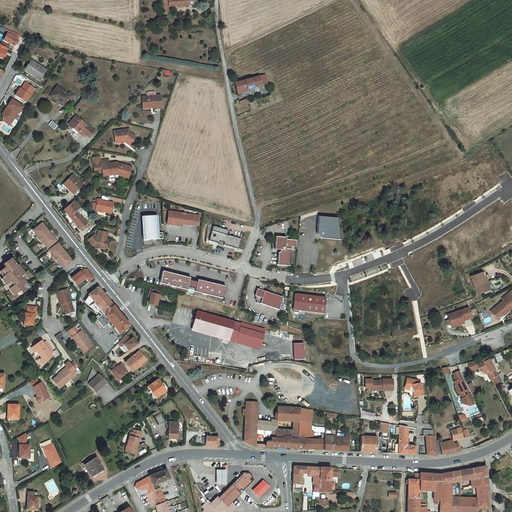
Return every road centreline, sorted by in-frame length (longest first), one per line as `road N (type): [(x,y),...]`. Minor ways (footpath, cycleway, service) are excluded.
road 1 (residential): [(215,0),(256,212),(243,267)]
road 2 (track): [(353,0),(467,160),(488,157),(511,185)]
road 3 (secondary): [(511,437),(461,464),(436,467),(287,459)]
road 4 (residential): [(340,276),(453,225),(511,185)]
road 5 (secondary): [(236,449),(124,305)]
road 6 (secondary): [(233,455),(154,460),(68,511)]
road 7 (secondary): [(106,282),(0,147)]
road 8 (residential): [(511,324),(401,365),(351,355)]
road 9 (residential): [(150,144),(125,210),(124,268)]
road 10 (residential): [(243,267),(172,252),(124,268)]
road 11 (track): [(222,53),(332,0)]
